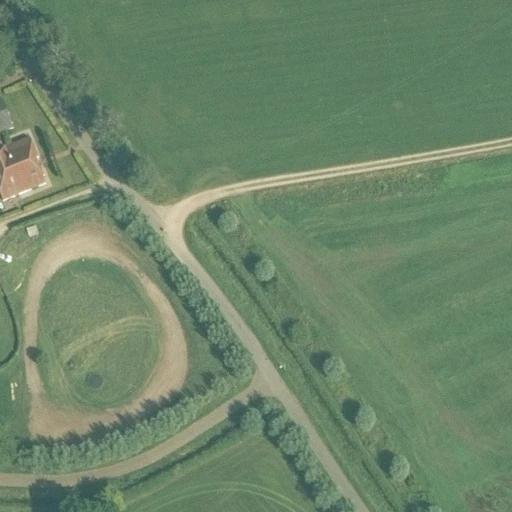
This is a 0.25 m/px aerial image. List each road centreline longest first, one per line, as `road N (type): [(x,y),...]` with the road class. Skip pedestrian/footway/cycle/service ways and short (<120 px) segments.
road 1 (unclassified): [(0,480),(70,480),(129,467),(273,379)]
road 2 (unclassified): [(360,511),(273,379)]
